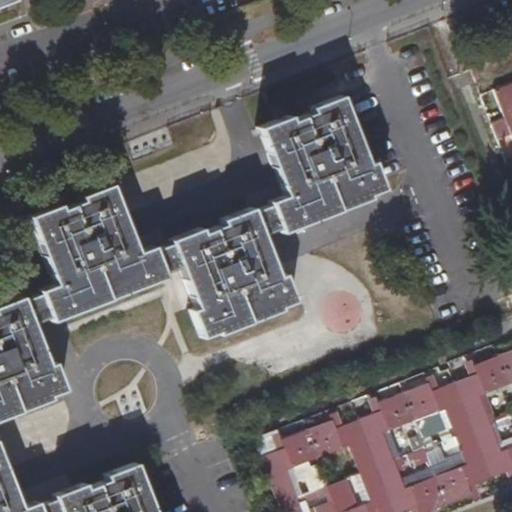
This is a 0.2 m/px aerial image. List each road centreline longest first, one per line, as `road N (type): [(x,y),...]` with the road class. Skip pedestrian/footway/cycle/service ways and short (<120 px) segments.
road 1 (residential): [(430,0),(0,164)]
road 2 (residential): [(0,55),(145,0)]
